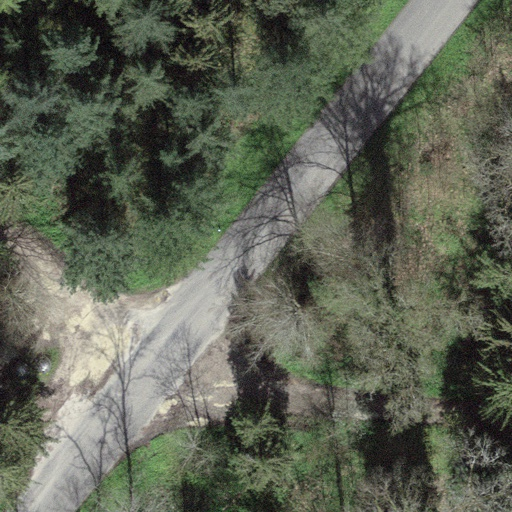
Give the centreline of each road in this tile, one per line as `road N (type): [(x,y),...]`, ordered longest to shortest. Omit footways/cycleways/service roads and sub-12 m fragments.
road 1 (unclassified): [(437,0),(41,511)]
road 2 (track): [(147,374),(511,402)]
road 3 (track): [(0,228),(147,374)]
road 4 (track): [(0,404),(147,374)]
